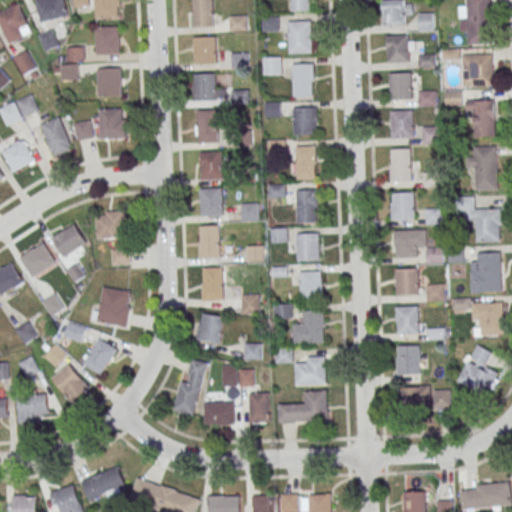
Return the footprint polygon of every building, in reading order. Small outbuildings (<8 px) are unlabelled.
[(69,15),(64,0),(35,0),(42,23),(69,15)] [(121,0),(92,0),(93,19),(121,19),(121,0)] [(214,0),(193,0),(193,26),(214,26),(214,0)] [(312,0),(286,0),(287,11),(313,11),(312,0)] [(383,0),(384,24),(409,24),(409,15),(414,15),(413,0),(383,0)] [(491,0),(468,0),(468,1),(460,1),(460,21),(470,21),(470,44),(491,44),(491,0)] [(0,22),(9,43),(32,33),(19,3),(0,12),(0,22)] [(419,30),(435,30),(435,14),(419,14),(419,30)] [(248,30),(248,16),(230,16),(230,30),(248,30)] [(263,31),(280,31),(280,17),(263,17),(263,31)] [(290,21),(290,53),(313,53),(313,21),(290,21)] [(96,26),(96,54),(120,54),(120,26),(96,26)] [(46,51),(60,45),(52,29),(39,35),(46,51)] [(415,35),(388,35),(388,61),(415,61),(415,35)] [(194,63),(217,63),(217,36),(194,36),(194,63)] [(68,60),(84,60),(84,48),(68,48),(68,60)] [(13,58),(23,76),(38,68),(28,50),(13,58)] [(463,86),(494,86),(494,54),(463,54),(463,86)] [(282,75),(282,57),(264,57),(264,75),(282,75)] [(293,64),(315,63),(315,80),(314,80),(314,96),(294,96),(293,64)] [(78,80),(78,64),(62,64),(62,80),(78,80)] [(0,66),(0,89),(11,82),(0,67),(0,66)] [(98,96),(121,96),(121,68),(98,68),(98,96)] [(414,73),(390,73),(390,100),(414,100),(414,73)] [(194,74),(194,101),(224,101),(224,74),(194,74)] [(233,90),(233,105),(249,105),(249,90),(233,90)] [(447,91),(447,105),(461,105),(461,91),(447,91)] [(420,92),(420,105),(436,105),(436,92),(420,92)] [(40,111),(33,94),(16,101),(16,102),(0,108),(0,109),(6,125),(40,111)] [(472,100),(472,137),(496,137),(496,100),(472,100)] [(280,103),(268,103),(268,116),(280,116),(280,103)] [(318,135),(318,108),(294,108),(294,135),(318,135)] [(99,109),(99,138),(126,138),(126,109),(99,109)] [(197,143),(218,143),(217,110),(197,110),(197,143)] [(391,111),(415,110),(416,137),(392,138),(391,111)] [(73,149),(60,117),(41,124),(53,157),(73,149)] [(94,138),(90,120),(74,123),(77,141),(94,138)] [(439,142),(439,128),(423,128),(423,142),(439,142)] [(3,149),(12,172),(35,163),(26,140),(3,149)] [(317,145),(297,145),(297,179),(317,179),(317,145)] [(497,146),(474,146),(474,157),(468,157),(468,168),(477,168),(477,190),(497,190),(497,146)] [(413,149),(392,149),(392,180),(413,180),(413,149)] [(224,179),(224,151),(200,151),(200,179),(224,179)] [(424,187),(439,187),(439,172),(424,172),(424,187)] [(224,189),(200,189),(200,216),(224,216),(224,189)] [(297,223),(318,223),(318,190),(297,190),(297,223)] [(392,193),(392,219),(417,219),(417,193),(392,193)] [(259,221),(259,202),(241,202),(241,221),(259,221)] [(477,242),(502,242),(502,206),(466,206),(466,222),(477,222),(477,242)] [(442,225),(442,208),(426,208),(426,225),(442,225)] [(97,238),(126,238),(125,212),(96,213),(97,238)] [(64,257),(87,242),(75,223),(52,238),(64,257)] [(220,257),(220,225),(200,225),(200,257),(220,257)] [(289,228),(271,228),(271,242),(289,242),(289,228)] [(393,257),(417,257),(417,247),(426,247),(426,230),(393,230),(393,257)] [(297,260),(321,260),(321,233),(297,233),(297,260)] [(20,258),(34,277),(56,262),(43,242),(20,258)] [(247,246),(247,262),(266,262),(266,246),(247,246)] [(428,263),(444,263),(444,248),(428,248),(428,263)] [(130,264),(130,249),(112,249),(112,265),(130,264)] [(479,261),(471,261),(471,292),(502,292),(502,252),(479,252),(479,261)] [(0,294),(1,296),(24,282),(10,261),(0,268),(0,294)] [(203,267),(203,301),(224,301),(224,267),(203,267)] [(420,268),(397,268),(397,295),(420,295),(420,268)] [(301,271),(301,299),(323,299),(323,271),(301,271)] [(428,284),(428,301),(445,301),(445,284),(428,284)] [(128,326),(133,292),(100,287),(95,321),(128,326)] [(52,317),(65,308),(55,293),(42,302),(52,317)] [(260,294),(242,294),(242,313),(260,313),(260,294)] [(469,299),(454,299),(454,311),(469,311),(469,299)] [(474,302),(474,336),(504,336),(504,302),(474,302)] [(397,334),(420,334),(420,306),(397,306),(397,334)] [(324,311),(304,311),(304,323),(294,323),(294,343),(324,343),(324,311)] [(196,339),(220,344),(225,317),(202,313),(196,339)] [(64,336),(81,343),(87,328),(70,321),(64,336)] [(37,336),(29,323),(16,330),(24,343),(37,336)] [(118,349),(98,338),(83,365),(103,376),(118,349)] [(263,343),(244,343),(244,360),(263,360),(263,343)] [(397,375),(420,375),(420,345),(397,345),(397,375)] [(488,396),(499,372),(488,366),(494,353),(477,345),(459,382),(488,396)] [(46,356),(57,367),(66,357),(56,346),(46,356)] [(292,349),(277,349),(277,363),(292,363),(292,349)] [(19,363),(27,378),(41,371),(33,355),(19,363)] [(207,363),(187,358),(175,411),(195,416),(207,363)] [(296,384),(326,384),(326,358),(296,358),(296,384)] [(0,362),(0,379),(9,379),(9,363),(0,362)] [(91,387),(68,363),(51,378),(74,403),(91,387)] [(222,386),(237,386),(237,364),(222,364),(222,386)] [(254,370),(241,370),(241,386),(254,386),(254,370)] [(431,387),(403,387),(403,407),(431,407),(431,387)] [(434,390),(434,407),(450,407),(450,390),(434,390)] [(279,403),(279,422),(327,422),(327,391),(305,391),(305,403),(279,403)] [(250,423),(269,423),(269,392),(250,392),(250,423)] [(18,396),(19,420),(48,420),(48,396),(18,396)] [(0,398),(0,423),(8,424),(8,399),(0,398)] [(233,424),(233,402),(205,402),(205,424),(233,424)] [(82,481),(90,504),(127,489),(118,466),(82,481)] [(177,511),(196,511),(201,498),(138,477),(131,496),(177,511)] [(477,485),(509,482),(511,504),(463,509),(461,491),(477,489),(477,485)] [(49,494),(56,511),(58,511),(60,511),(84,511),(73,484),(49,494)] [(404,491),(404,511),(425,511),(425,491),(404,491)] [(299,511),(299,494),(282,494),(282,511),(299,511)] [(332,511),(332,494),(309,494),(308,511),(332,511)] [(36,511),(37,495),(14,495),(14,511),(36,511)] [(239,511),(239,495),(208,495),(208,511),(239,511)] [(274,511),(275,495),(253,495),(253,511),(274,511)] [(438,511),(453,511),(453,502),(438,502),(438,511)]
